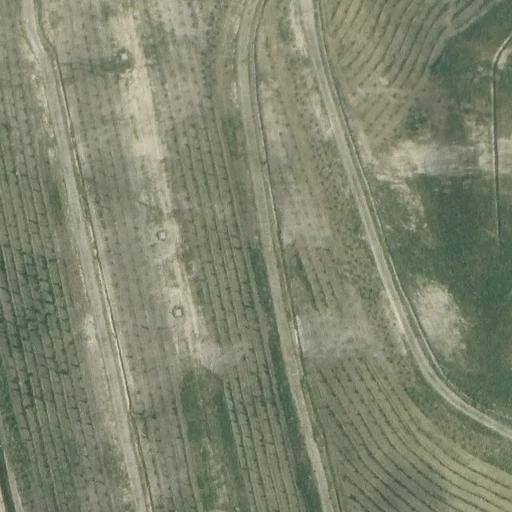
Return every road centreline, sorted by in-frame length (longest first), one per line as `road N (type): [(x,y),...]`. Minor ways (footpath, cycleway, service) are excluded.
road 1 (track): [(29,0),(141,511)]
road 2 (track): [(258,0),(239,68),(326,511)]
road 3 (track): [(310,0),(322,69),(402,316),(441,392),(511,437)]
